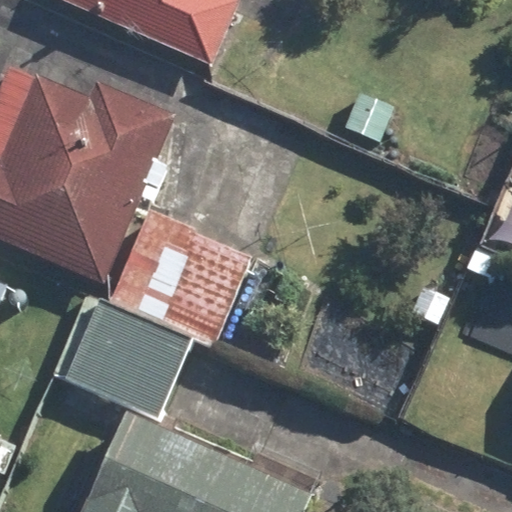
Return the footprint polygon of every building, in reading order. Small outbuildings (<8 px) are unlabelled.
[(57,0),(216,69),(243,8),(224,0),(57,0)] [(104,83),(96,100),(44,76),(40,84),(16,73),(0,107),(0,242),(111,292),(189,122),(104,83)] [(364,96),(349,133),(392,151),(408,114),(364,96)] [(266,263),(158,214),(117,304),(225,353),(266,263)] [(0,319),(14,286),(0,280),(0,319)] [(195,346),(91,302),(59,378),(163,422),(195,346)] [(316,511),(322,501),(132,415),(88,511),(316,511)]
